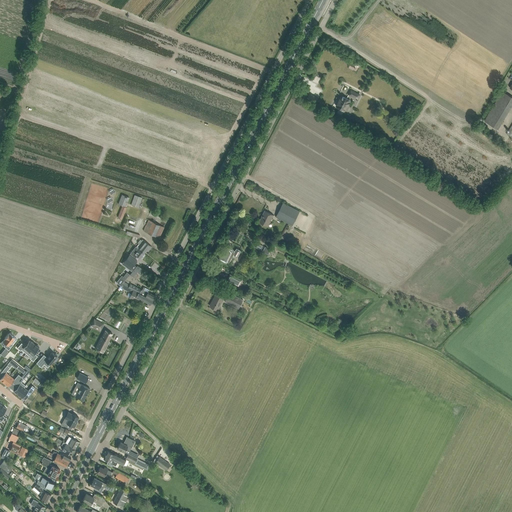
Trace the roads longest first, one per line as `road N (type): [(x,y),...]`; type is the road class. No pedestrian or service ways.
road 1 (unclassified): [(100,449),(336,0)]
road 2 (primary): [(92,445),(323,0)]
road 3 (unclassified): [(104,398),(310,0)]
